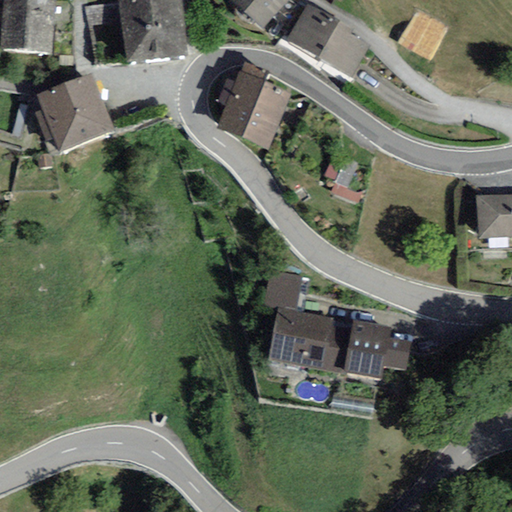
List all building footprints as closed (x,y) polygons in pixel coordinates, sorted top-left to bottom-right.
[(55,0),(5,0),(1,49),(51,53),(55,0)] [(180,0),(159,0),(119,4),(126,70),(187,63),(180,0)] [(290,0),(232,0),(227,7),(262,35),(290,0)] [(352,33),(307,9),(286,49),(352,83),(370,48),(350,37),(352,33)] [(448,27),(418,11),(400,45),(430,61),(448,27)] [(241,138),(264,82),(239,71),(215,128),(241,138)] [(64,83),(86,141),(113,131),(90,73),(64,83)] [(264,82),(241,138),(267,149),(291,93),(264,82)] [(86,141),(64,83),(37,94),(59,152),(86,141)] [(511,197),(477,200),(480,244),(511,242),(511,197)] [(352,324),(278,311),(268,363),(341,377),(352,324)] [(390,331),(352,324),(341,377),(381,384),(384,372),(405,376),(411,347),(388,343),(390,331)]
